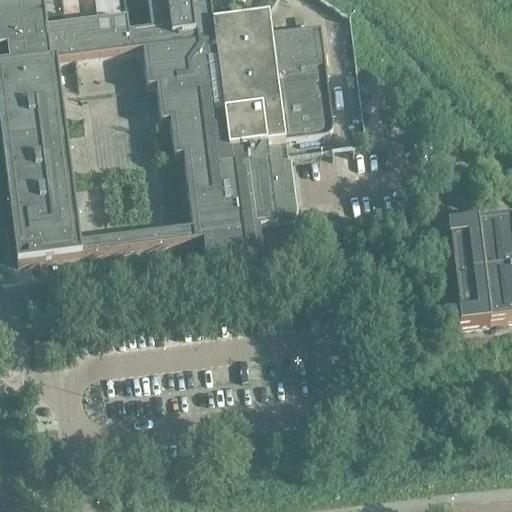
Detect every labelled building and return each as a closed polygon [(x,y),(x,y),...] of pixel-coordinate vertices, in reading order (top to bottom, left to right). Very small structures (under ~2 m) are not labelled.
[(0,0),(0,142),(17,270),(202,246),(204,268),(262,261),(258,230),(275,227),(284,226),(287,225),(290,223),(292,220),(292,216),(286,165),(286,163),(283,147),(321,142),(324,142),(325,141),(326,141),(328,140),(329,139),(330,139),(330,138),(331,136),(332,134),(332,132),(331,129),(331,126),(319,33),(270,40),(267,21),(212,28),(210,14),(207,0),(144,0),(146,12),(150,36),(46,50),(42,25),(41,20),(35,17),(33,0),(0,0)] [(100,19),(123,17),(120,0),(109,0),(98,1),(100,19)] [(302,20),(294,21),(295,28),(303,27),(302,20)] [(465,162),(444,165),(450,205),(470,202),(465,162)] [(284,226),(275,227),(276,232),(284,231),(290,229),(294,225),(296,220),(297,215),(290,164),(286,165),(292,216),(292,220),(290,223),(287,225),(284,226)] [(511,325),(511,240),(510,226),(476,229),(476,228),(445,232),(447,247),(449,246),(455,246),(457,265),(451,266),(458,319),(456,320),(458,334),(489,330),(489,329),(511,325)]
